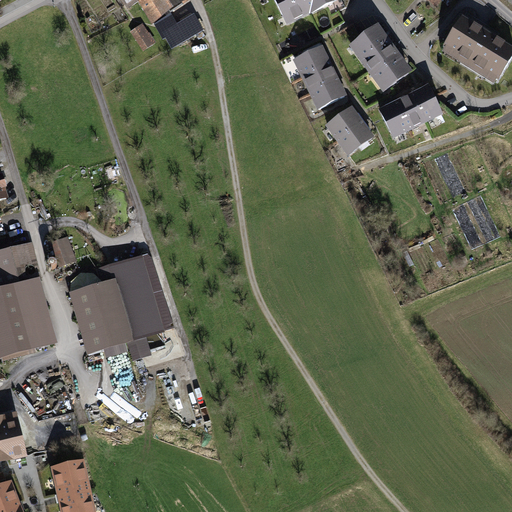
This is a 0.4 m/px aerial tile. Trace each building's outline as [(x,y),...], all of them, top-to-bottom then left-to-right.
[(123,0),(124,1),(126,0),(140,0),(141,1),(155,24),(183,5),(179,0),(123,0)] [(274,0),(287,25),(309,13),(310,14),(338,0),(274,0)] [(172,17),(156,27),(161,35),(163,33),(173,49),(204,31),(194,15),(176,25),(172,17)] [(462,19),(445,46),(498,79),(511,57),(511,49),(493,38),(492,39),(484,34),(485,33),(462,19)] [(140,27),(132,33),(144,51),(152,46),(140,27)] [(376,29),(353,46),(385,91),(409,74),(376,29)] [(295,62),(303,78),(329,65),(321,49),(295,62)] [(303,78),(311,94),(337,81),(329,65),(303,78)] [(311,94),(319,110),(345,97),(337,81),(311,94)] [(429,89),(413,97),(425,122),(441,114),(429,89)] [(413,97),(396,105),(409,130),(425,122),(413,97)] [(396,105),(380,112),(393,138),(409,130),(396,105)] [(361,124),(351,110),(328,127),(338,141),(361,124)] [(372,139),(361,124),(338,141),(349,156),(372,139)] [(76,260),(68,239),(52,245),(58,262),(62,261),(63,265),(76,260)] [(3,253),(12,290),(0,293),(0,350),(1,355),(54,341),(29,246),(3,253)] [(108,266),(113,283),(130,341),(162,332),(140,257),(108,266)] [(113,283),(79,293),(96,351),(130,341),(113,283)] [(28,361),(35,378),(61,368),(54,351),(28,361)] [(14,427),(0,430),(0,462),(21,457),(14,427)] [(93,511),(83,462),(53,468),(62,511),(93,511)] [(21,511),(10,483),(0,486),(0,511),(21,511)]
